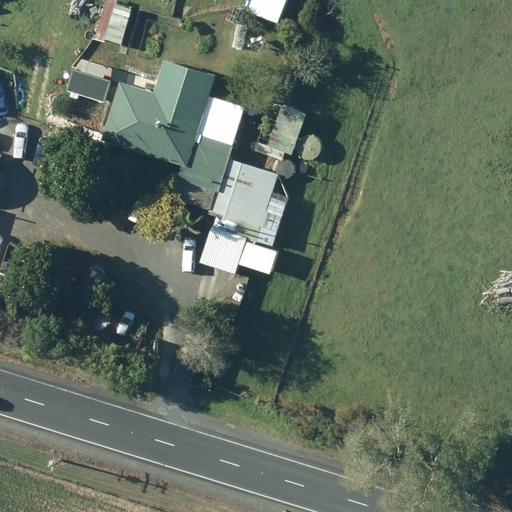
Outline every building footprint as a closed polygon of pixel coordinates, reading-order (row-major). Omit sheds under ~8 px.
[(123,39),(134,6),(118,0),(114,0),(103,32),(123,39)] [(223,0),(186,0),(186,11),(224,12),(223,0)] [(290,0),(250,0),(247,6),(278,22),(290,0)] [(249,101),(217,91),(222,74),(171,58),(162,85),(124,73),(103,137),(183,162),(177,180),(220,194),(249,101)] [(284,159),(287,149),(297,152),(308,116),(287,109),(299,71),(282,65),(260,145),(269,148),(267,154),(284,159)] [(283,247),(280,246),(293,194),(279,191),(284,171),(235,158),(217,225),(248,233),(239,266),(276,276),(283,247)]
